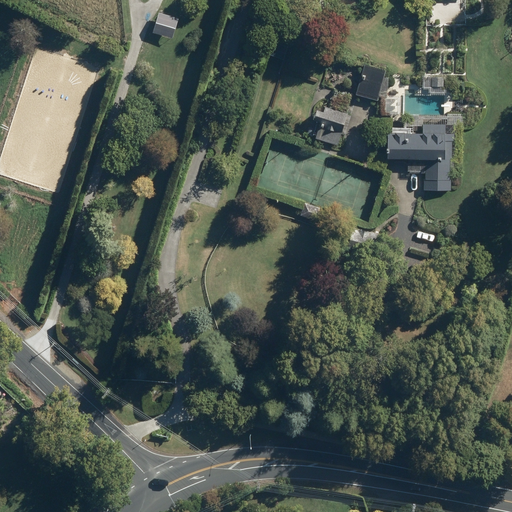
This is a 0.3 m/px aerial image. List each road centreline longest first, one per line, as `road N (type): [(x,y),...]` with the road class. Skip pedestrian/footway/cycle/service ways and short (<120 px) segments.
road 1 (secondary): [(161,478),(200,468),(296,466),(511,502)]
road 2 (unknown): [(329,469),(412,186)]
road 3 (tertiary): [(161,478),(0,330)]
